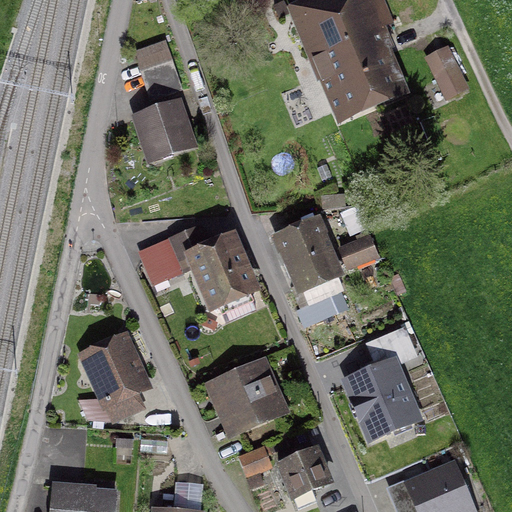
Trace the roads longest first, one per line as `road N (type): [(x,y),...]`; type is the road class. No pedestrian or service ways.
road 1 (residential): [(363,511),(240,209),(169,0)]
road 2 (residential): [(235,511),(88,172)]
road 3 (residential): [(88,172),(12,511)]
road 4 (residential): [(123,0),(88,172)]
